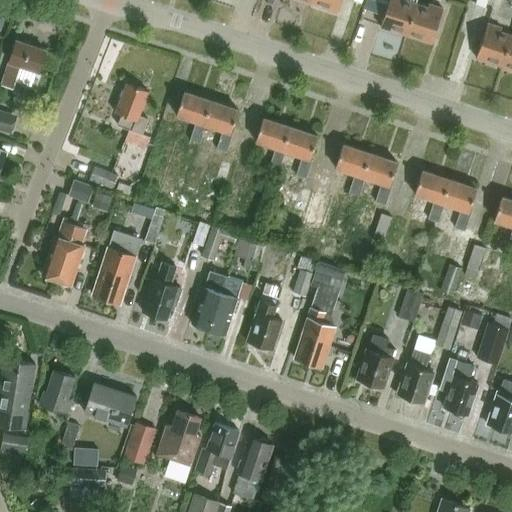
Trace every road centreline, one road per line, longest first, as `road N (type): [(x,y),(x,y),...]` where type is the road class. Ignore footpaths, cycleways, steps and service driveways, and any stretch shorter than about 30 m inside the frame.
road 1 (residential): [(511,471),(0,299)]
road 2 (residential): [(511,129),(113,0)]
road 3 (residential): [(18,239),(113,0)]
